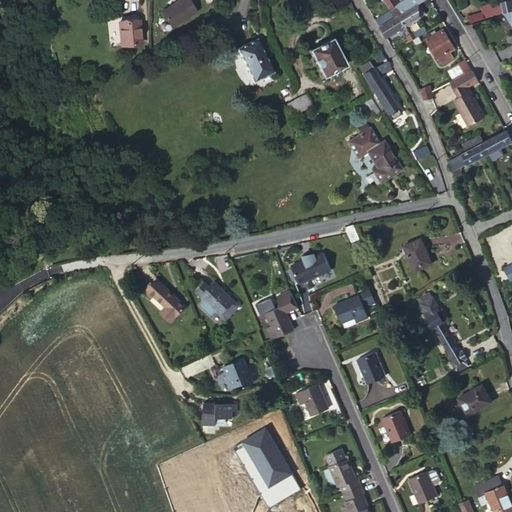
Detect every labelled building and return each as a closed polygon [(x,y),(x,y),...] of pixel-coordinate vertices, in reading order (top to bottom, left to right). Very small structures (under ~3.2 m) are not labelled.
[(195,8),(189,0),(171,0),(170,1),(172,3),(161,10),(170,24),(195,8)] [(383,0),(390,10),(393,7),(392,5),(398,1),(397,0),(383,0)] [(418,2),(421,0),(397,0),(398,1),(392,5),(393,7),(395,10),(399,8),(402,12),(407,9),(418,2)] [(511,0),(500,0),(502,5),(503,10),(511,7),(511,0)] [(424,12),(418,2),(407,9),(402,12),(398,14),(404,24),(408,23),(424,12)] [(487,16),(496,14),(493,5),(482,8),(482,7),(476,8),(477,12),(464,16),(466,23),(487,16)] [(394,17),(398,14),(402,12),(399,8),(395,10),(393,7),(390,10),(394,17)] [(381,25),(391,19),(388,12),(377,19),(381,25)] [(511,12),(503,15),(511,28),(511,12)] [(381,25),(380,26),(383,32),(386,36),(404,24),(398,14),(394,17),(391,19),(381,25)] [(136,44),(142,43),(141,20),(120,21),(122,44),(136,44)] [(424,25),(410,33),(412,38),(414,37),(427,29),(424,25)] [(450,51),(455,49),(443,29),(437,32),(436,30),(432,32),(434,35),(426,39),(437,58),(439,57),(442,63),(453,57),(450,51)] [(410,33),(408,34),(406,33),(402,35),(406,42),(412,38),(410,33)] [(322,77),(345,65),(331,38),(308,50),(322,77)] [(274,74),(257,40),(238,50),(254,83),(274,74)] [(386,60),(379,50),(373,53),(380,64),(386,60)] [(386,60),(380,64),(373,68),(372,67),(360,73),(370,90),(371,89),(390,119),(400,112),(377,75),(390,67),(386,60)] [(456,79),(470,71),(464,60),(450,67),(456,79)] [(360,73),(372,67),(368,61),(357,67),(360,73)] [(478,80),(473,70),(470,71),(456,79),(451,81),(459,97),(453,100),(467,125),(484,116),(469,91),(468,91),(465,87),(478,80)] [(431,87),(421,88),(423,99),(433,98),(431,87)] [(300,112),(312,106),(307,96),(295,102),(300,112)] [(292,117),(300,112),(295,102),(287,106),(292,117)] [(405,112),(413,107),(409,102),(402,107),(405,112)] [(511,141),(506,130),(483,143),(488,154),(493,163),(505,157),(500,147),(511,141)] [(458,149),(460,153),(482,141),(483,141),(480,135),(462,144),(463,147),(458,149)] [(401,168),(394,157),(392,159),(389,155),(391,154),(383,140),(366,151),(377,168),(372,172),(379,182),(401,168)] [(483,143),(448,161),(452,171),(460,167),(468,162),(469,164),(488,154),(483,143)] [(425,144),(424,145),(411,151),(415,159),(429,152),(425,144)] [(460,167),(452,171),(470,214),(477,211),(460,167)] [(345,228),(347,233),(350,242),(356,240),(359,239),(353,225),(345,228)] [(413,270),(431,263),(420,238),(403,245),(413,270)] [(356,240),(350,242),(359,264),(364,262),(356,240)] [(306,259),(290,267),(298,284),(330,269),(322,252),(313,256),(313,257),(306,261),(306,259)] [(363,273),(365,278),(370,276),(364,262),(359,264),(363,273)] [(321,273),(324,278),(332,274),(330,269),(321,273)] [(446,287),(452,284),(448,278),(443,281),(446,287)] [(162,310),(172,319),(185,305),(156,279),(147,289),(165,305),(162,310)] [(219,312),(220,315),(229,315),(229,309),(236,302),(213,280),(208,285),(199,286),(199,295),(203,295),(203,305),(209,312),(219,312)] [(277,296),(278,299),(291,293),(289,290),(277,296)] [(375,302),(370,290),(366,292),(371,303),(375,302)] [(366,292),(358,295),(363,307),(371,303),(366,292)] [(455,363),(466,356),(461,348),(459,350),(443,321),(447,319),(441,308),(440,308),(432,296),(431,297),(428,292),(417,298),(455,363)] [(271,339),(293,329),(289,320),(286,312),(297,306),(291,293),(278,299),(281,306),(265,312),(271,325),(266,328),(271,339)] [(358,295),(332,306),(340,323),(341,323),(343,328),(367,317),(363,307),(358,295)] [(229,315),(220,315),(225,320),(239,305),(236,302),(229,309),(229,315)] [(170,322),(172,319),(162,310),(159,312),(170,322)] [(367,384),(385,375),(381,366),(380,366),(377,360),(378,359),(374,351),(356,359),(367,384)] [(229,389),(259,375),(253,362),(247,365),(243,356),(222,366),(226,375),(224,377),(229,389)] [(470,364),(466,356),(455,363),(451,365),(456,373),(470,364)] [(269,376),(274,374),(270,364),(264,366),(269,376)] [(312,416),(328,408),(317,383),(295,394),(300,404),(306,402),(312,416)] [(467,415),(491,401),(481,384),(457,398),(467,415)] [(231,410),(232,410),(231,402),(209,402),(209,404),(201,404),(202,424),(214,424),(214,423),(214,417),(223,417),(230,417),(231,410)] [(392,441),(410,434),(406,423),(404,424),(402,417),(403,417),(399,409),(381,417),(392,441)] [(241,441),(270,487),(292,473),(263,427),(241,441)] [(344,492),(361,484),(358,477),(355,478),(347,458),(345,458),(341,447),(325,454),(330,464),(329,465),(338,485),(341,484),(344,492)] [(436,470),(433,469),(427,471),(426,470),(408,478),(418,502),(436,494),(432,484),(438,482),(439,479),(436,470)] [(504,511),(511,508),(510,504),(511,502),(508,493),(506,493),(502,483),(501,484),(497,475),(474,485),(478,495),(486,493),(493,511),(504,511)] [(365,492),(361,484),(344,492),(346,499),(344,500),(348,511),(369,511),(362,494),(365,492)] [(463,511),(467,511),(472,510),(468,499),(459,502),(463,511)]
